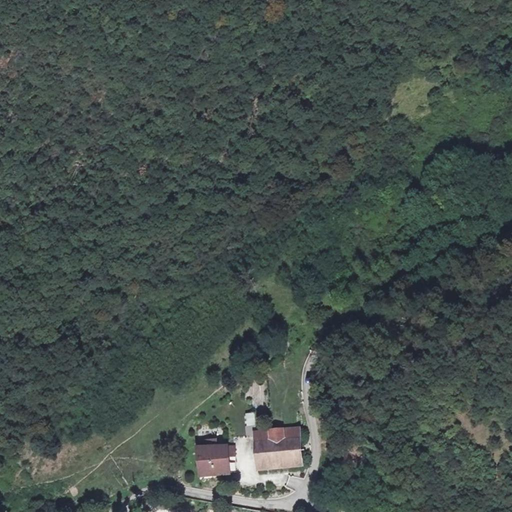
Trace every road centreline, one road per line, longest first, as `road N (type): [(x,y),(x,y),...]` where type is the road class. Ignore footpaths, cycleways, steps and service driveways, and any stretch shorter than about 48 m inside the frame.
road 1 (unclassified): [(297,503),(314,468),(307,381),(320,344),(381,289),(511,223)]
road 2 (unclassified): [(297,503),(161,489),(130,511)]
